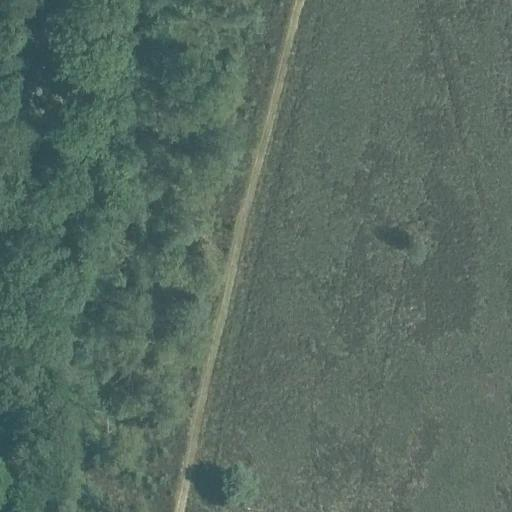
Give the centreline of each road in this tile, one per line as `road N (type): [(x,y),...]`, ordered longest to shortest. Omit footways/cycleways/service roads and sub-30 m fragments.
road 1 (unknown): [(301,0),(178,511)]
road 2 (secondary): [(0,249),(54,0)]
